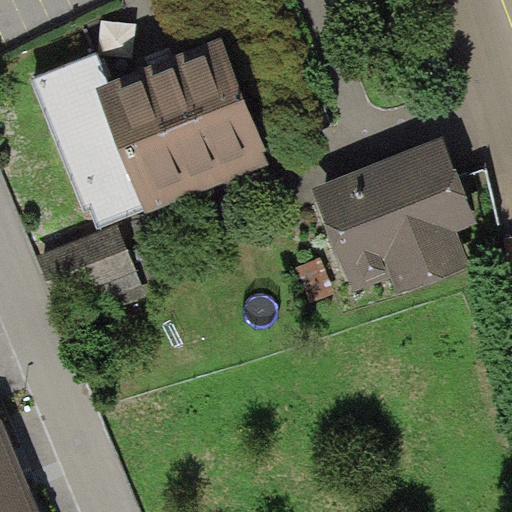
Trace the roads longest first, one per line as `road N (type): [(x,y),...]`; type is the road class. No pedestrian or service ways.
road 1 (residential): [(0,247),(105,511)]
road 2 (unknown): [(466,0),(511,151)]
